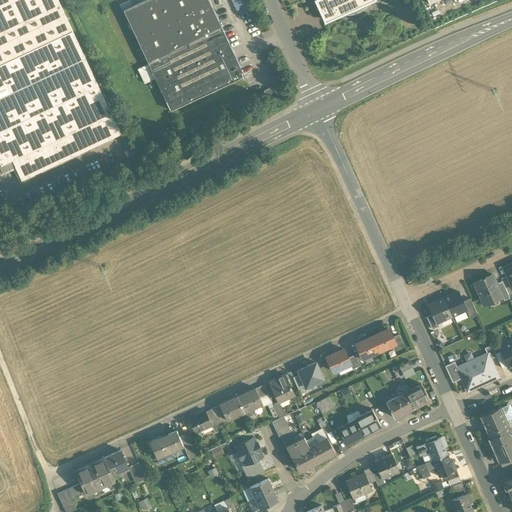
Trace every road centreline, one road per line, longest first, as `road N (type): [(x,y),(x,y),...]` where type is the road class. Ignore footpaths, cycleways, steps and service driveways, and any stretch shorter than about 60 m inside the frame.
road 1 (secondary): [(0,265),(317,110)]
road 2 (secondary): [(317,110),(511,20)]
road 3 (residential): [(403,300),(317,110)]
road 4 (residential): [(295,505),(367,447),(453,412)]
road 5 (track): [(46,476),(0,357)]
road 6 (residential): [(453,412),(403,300)]
road 7 (unclassified): [(317,110),(268,0)]
